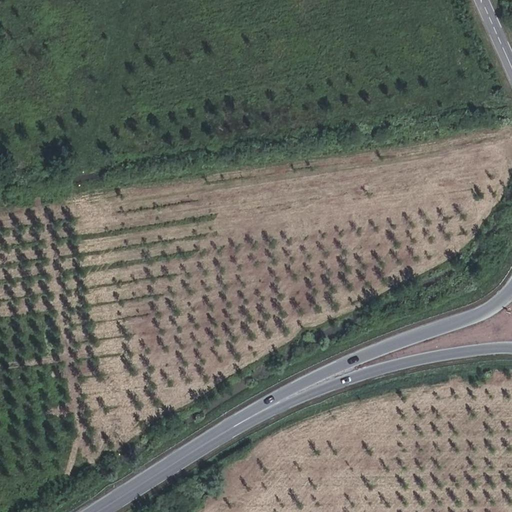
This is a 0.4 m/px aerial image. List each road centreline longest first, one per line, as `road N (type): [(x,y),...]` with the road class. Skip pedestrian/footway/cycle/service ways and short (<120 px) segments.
road 1 (secondary): [(511,288),(484,311),(286,391),(213,441)]
road 2 (secondary): [(213,441),(367,377),(511,349)]
road 3 (secondary): [(101,511),(213,441)]
